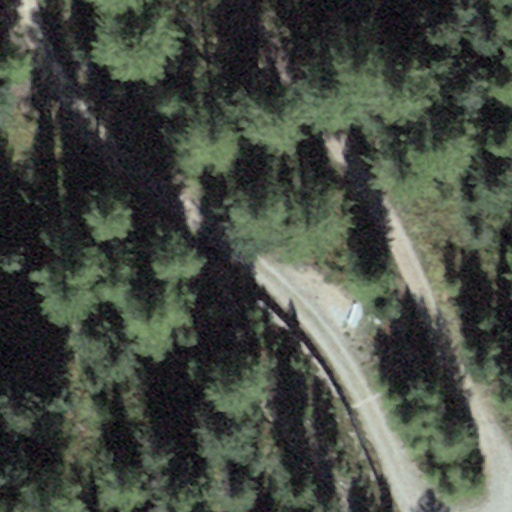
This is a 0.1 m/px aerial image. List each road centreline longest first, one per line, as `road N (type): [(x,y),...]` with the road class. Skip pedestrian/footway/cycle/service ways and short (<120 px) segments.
road 1 (track): [(419,511),(348,365),(286,290),(100,142),(51,72),(22,0)]
road 2 (track): [(238,0),(382,214),(494,452),(498,486),(489,511)]
